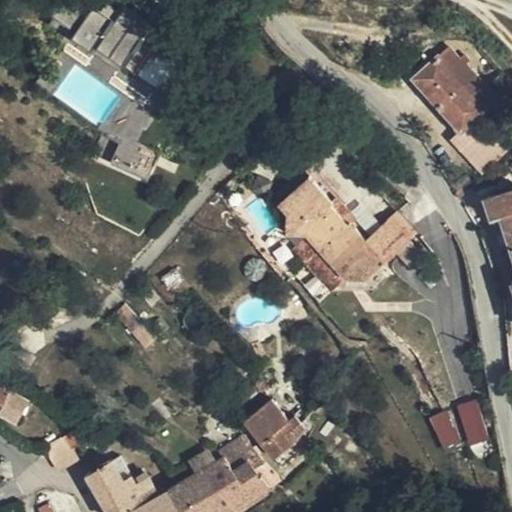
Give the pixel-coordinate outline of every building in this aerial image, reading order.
[(136,74),(165,33),(126,6),(115,22),(94,6),(73,38),(93,52),(96,45),(136,74)] [(461,132),(494,100),(464,68),(468,63),(463,56),(457,60),(447,49),(414,80),(461,132)] [(221,109),(195,90),(185,106),(211,124),(221,109)] [(333,203),(309,177),(280,205),(287,214),(287,235),(306,235),(321,251),(346,278),(366,279),(410,239),(390,217),(366,239),(351,223),(349,225),(332,206),(333,203)] [(465,188),(457,195),(458,200),(468,192),(465,188)] [(511,190),(486,198),(492,217),(502,213),(511,245),(511,190)] [(498,220),(511,262),(511,245),(502,213),(492,217),(493,222),(498,220)] [(306,235),(287,235),(283,239),(306,265),(321,251),(306,235)] [(331,291),(346,278),(321,251),(306,265),(330,292),(331,291)] [(133,333),(143,323),(125,304),(116,313),(133,333)] [(0,402),(4,405),(12,390),(0,383),(0,402)] [(476,399),(456,405),(468,445),(488,439),(476,399)] [(272,400),(244,423),(253,432),(274,459),(295,442),(306,429),(295,415),(290,420),(272,400)] [(429,416),(442,450),(460,443),(447,409),(429,416)] [(58,471),(79,459),(72,448),(83,442),(76,431),(46,450),(58,471)] [(197,474),(176,486),(169,490),(180,511),(229,511),(279,481),(245,437),(220,452),(223,458),(216,463),(197,474)] [(211,453),(193,466),(197,474),(216,463),(211,453)] [(124,480),(113,461),(88,475),(110,511),(130,511),(136,509),(132,501),(156,486),(149,475),(137,483),(132,475),(124,480)] [(145,468),(132,475),(137,483),(149,475),(145,468)] [(180,511),(169,490),(160,495),(156,486),(132,501),(136,509),(137,511),(180,511)]
